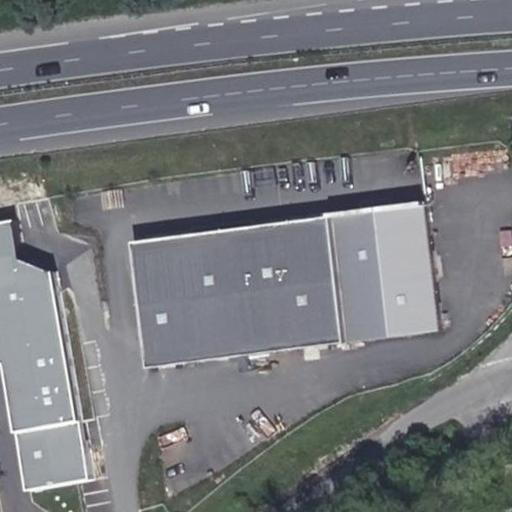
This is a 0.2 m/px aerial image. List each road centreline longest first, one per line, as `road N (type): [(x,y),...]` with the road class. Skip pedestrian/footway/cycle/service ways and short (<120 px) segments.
road 1 (trunk): [(511,14),(0,71)]
road 2 (trunk): [(0,122),(511,66)]
road 3 (residential): [(305,511),(413,431),(511,386)]
road 4 (unclassified): [(511,409),(430,511)]
